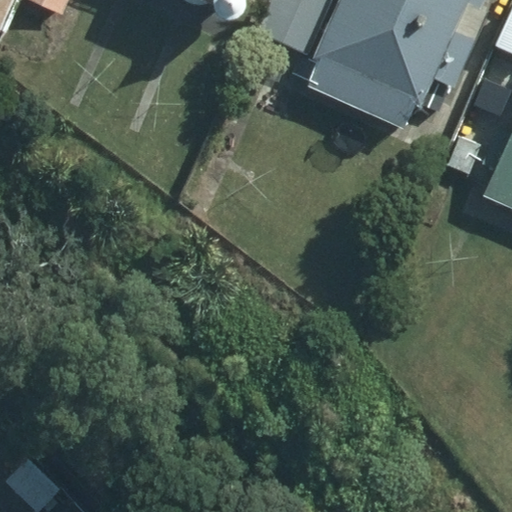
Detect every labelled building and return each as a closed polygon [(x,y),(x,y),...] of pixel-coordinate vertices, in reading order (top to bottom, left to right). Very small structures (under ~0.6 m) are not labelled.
[(291,36),(311,0),(244,0),(240,9),(291,36)] [(315,0),(294,39),(297,41),(289,57),(386,111),(414,61),(434,72),(473,0),(315,0)] [(511,0),(498,0),(482,32),(511,49),(511,0)] [(511,90),(476,174),(511,190),(511,90)] [(27,457),(3,481),(33,511),(38,511),(60,491),(27,457)]
